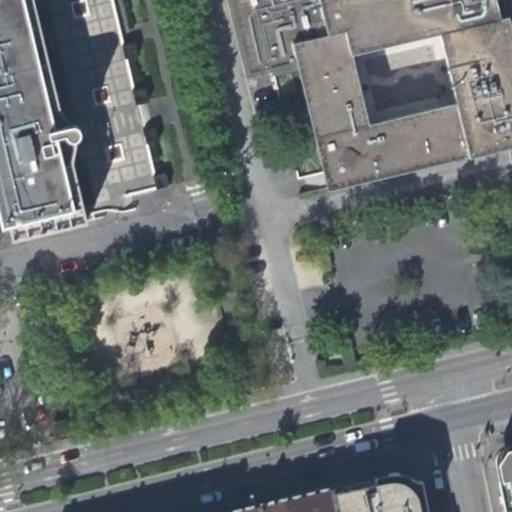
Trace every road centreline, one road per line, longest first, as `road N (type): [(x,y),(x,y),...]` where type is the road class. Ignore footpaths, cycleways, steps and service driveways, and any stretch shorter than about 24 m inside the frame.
road 1 (primary): [(0,508),(441,404)]
road 2 (unknown): [(139,231),(85,0)]
road 3 (residential): [(0,263),(203,215)]
